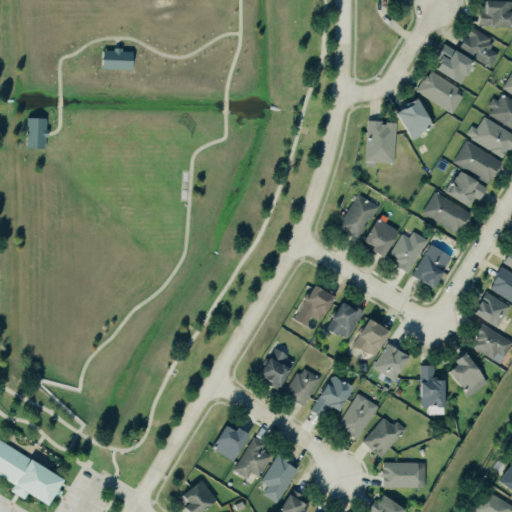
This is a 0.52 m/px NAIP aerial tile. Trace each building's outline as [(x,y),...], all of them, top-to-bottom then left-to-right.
[(480,0),(480,25),(511,26),(511,0),(480,0)] [(498,52),(487,48),(492,37),(469,27),(458,51),(491,66),(498,52)] [(462,82),(472,58),(443,45),(432,69),(462,82)] [(103,50),(102,68),(132,69),(133,51),(103,50)] [(511,95),(498,87),(511,64),(511,95)] [(413,90),(420,78),(421,79),(424,74),(425,75),(429,69),(456,86),(453,91),(460,96),(450,112),(413,90)] [(494,98),(485,112),(511,128),(511,99),(501,92),(496,100),(494,98)] [(401,106),(393,111),(404,129),(405,130),(410,138),(418,133),(417,131),(429,124),(414,97),(408,101),(410,103),(402,107),(401,106)] [(464,136),(504,157),(511,142),(511,132),(482,117),(476,128),(470,125),(464,136)] [(28,118),(27,148),(45,148),(46,119),(28,118)] [(383,120),(394,121),(391,162),(362,160),(365,119),(380,120),(380,123),(383,123),(383,120)] [(452,163),(489,182),(501,160),(463,140),(452,163)] [(478,200),(486,187),(457,170),(444,192),(468,206),(474,197),(478,200)] [(419,211),(432,189),(468,212),(465,218),(464,217),(458,227),(457,226),(453,232),(419,211)] [(335,225),(336,226),(337,227),(340,229),(341,229),(350,234),(356,237),(363,226),(362,225),(366,217),(368,218),(376,206),(355,192),(353,195),(351,193),(348,198),(351,199),(335,225)] [(375,216),(361,239),(367,243),(371,245),(368,249),(374,252),(380,256),(396,230),(375,216)] [(425,239),(405,272),(403,271),(403,270),(399,268),(394,264),(396,261),(393,259),(393,258),(394,257),(387,252),(399,232),(406,236),(410,230),(425,239)] [(430,287),(409,274),(428,243),(449,255),(430,287)] [(500,261),(511,268),(511,248),(511,250),(508,248),(500,261)] [(511,272),(498,264),(494,271),(495,272),(490,281),(491,281),(487,287),(510,301),(511,302),(511,272)] [(312,283),(323,290),(325,287),(334,293),(318,320),(309,315),(308,318),(296,310),(302,299),(302,296),(303,293),(306,293),(312,283)] [(484,290),(507,305),(494,326),(471,311),(484,290)] [(340,300),(349,306),(350,303),(361,310),(344,337),(336,332),(335,334),(323,327),(340,300)] [(366,317),(377,323),(378,321),(388,327),(372,355),(363,349),(361,351),(350,344),(366,317)] [(478,321),(471,332),(474,335),(472,338),(476,340),(472,346),(491,358),(495,351),(501,355),(510,341),(478,321)] [(385,342),(406,355),(392,379),(370,366),(385,342)] [(294,360),(273,348),(257,376),(278,388),(294,360)] [(452,359),(462,352),(481,376),(481,377),(484,381),(466,396),(445,370),(455,363),(452,359)] [(297,373),(301,367),(318,377),(301,405),(289,398),(290,397),(281,391),(294,371),(297,373)] [(338,411),(352,386),(330,374),(311,408),(322,415),(327,405),(338,411)] [(335,423),(355,392),(376,405),(354,438),(340,430),(342,427),(335,423)] [(381,455),(405,429),(395,420),(391,425),(383,417),(361,441),(370,449),(372,447),(381,455)] [(232,460),(248,434),(236,427),(234,430),(224,424),(210,447),(232,460)] [(231,468),(251,435),(263,442),(260,447),(262,449),(261,451),(268,455),(256,475),(249,471),(245,477),(231,468)] [(0,474),(13,483),(9,489),(22,497),(26,491),(45,503),(51,494),(55,497),(60,490),(56,486),(61,478),(0,439),(0,474)] [(266,485),(261,494),(276,502),(296,469),(287,463),(289,460),(276,453),(260,481),(266,485)] [(380,461),(380,469),(379,469),(379,475),(380,475),(380,485),(422,486),(422,461),(380,461)] [(497,483),(511,491),(511,461),(509,461),(497,483)] [(198,478),(215,498),(198,511),(186,511),(181,506),(185,503),(178,495),(198,478)] [(300,511),(306,503),(299,498),(301,495),(290,488),(275,510),(278,511),(300,511)] [(483,488),(511,506),(511,508),(509,511),(473,511),(464,506),(468,500),(474,503),(483,488)] [(377,502),(373,500),(366,511),(400,511),(404,507),(381,495),(377,502)]
